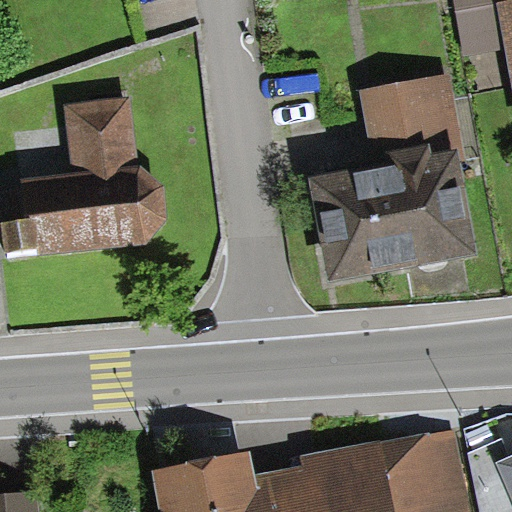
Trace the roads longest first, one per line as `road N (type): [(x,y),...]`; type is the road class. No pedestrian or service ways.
road 1 (residential): [(270,371),(267,305),(211,0)]
road 2 (tertiary): [(270,371),(0,387)]
road 3 (tertiary): [(511,353),(270,371)]
